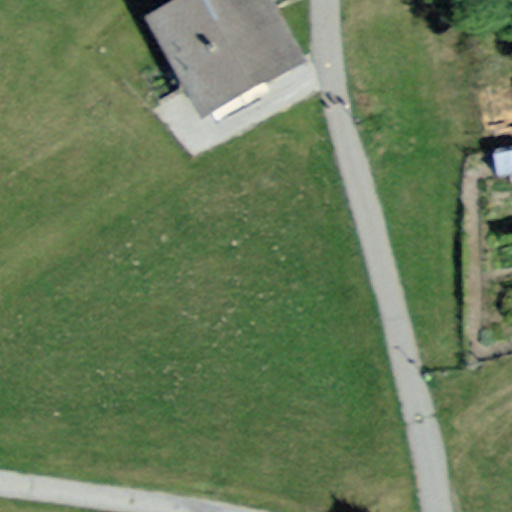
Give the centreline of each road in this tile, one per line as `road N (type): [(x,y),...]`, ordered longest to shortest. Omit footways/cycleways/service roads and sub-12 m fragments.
road 1 (residential): [(437,511),(332,0)]
road 2 (unclassified): [(0,471),(248,511)]
